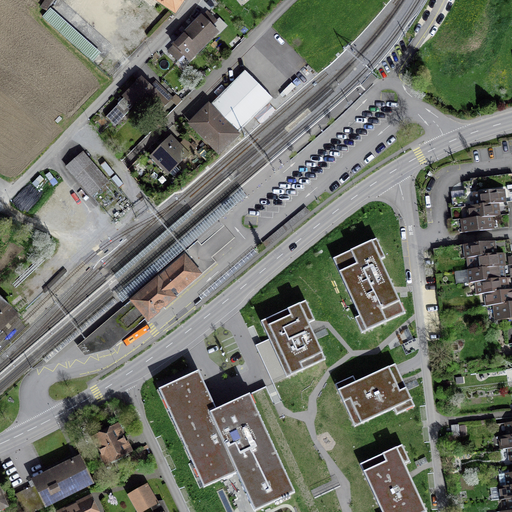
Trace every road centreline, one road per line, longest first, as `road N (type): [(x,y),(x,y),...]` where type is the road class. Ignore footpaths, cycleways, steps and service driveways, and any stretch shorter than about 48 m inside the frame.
road 1 (residential): [(443,511),(412,245),(393,170)]
road 2 (secondary): [(122,377),(393,170)]
road 3 (residential): [(194,0),(0,204)]
road 4 (residential): [(294,0),(126,168)]
road 5 (unknown): [(10,193),(34,219),(68,235),(108,229),(110,197),(65,135)]
road 6 (residential): [(182,511),(122,377)]
road 7 (secondary): [(0,443),(122,377)]
road 8 (secondary): [(393,170),(511,120)]
